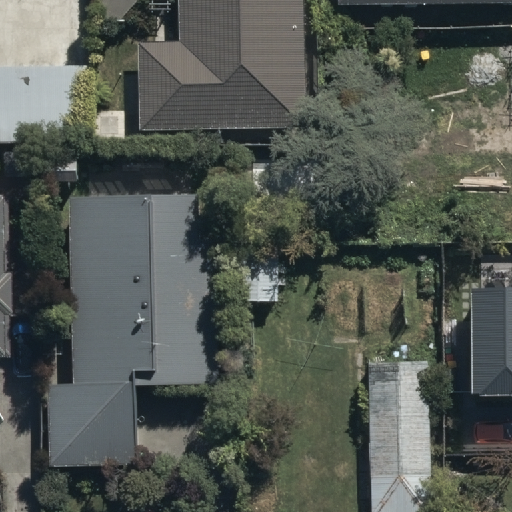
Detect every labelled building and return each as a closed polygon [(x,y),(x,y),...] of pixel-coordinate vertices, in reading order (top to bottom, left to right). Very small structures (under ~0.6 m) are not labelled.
[(306,0),(183,0),(184,35),(141,36),(142,116),(308,113),(306,0)] [(511,0),(350,0),(351,15),(511,13),(511,0)] [(85,65),(0,65),(0,143),(86,143),(85,65)] [(199,184),(69,186),(72,376),(48,376),(49,454),(139,453),(137,373),(221,372),(219,225),(200,226),(199,184)] [(279,241),(240,241),(240,292),(279,292),(279,241)] [(511,288),(472,289),(472,396),(511,395),(511,288)] [(431,350),(369,352),(374,511),(436,509),(431,350)]
